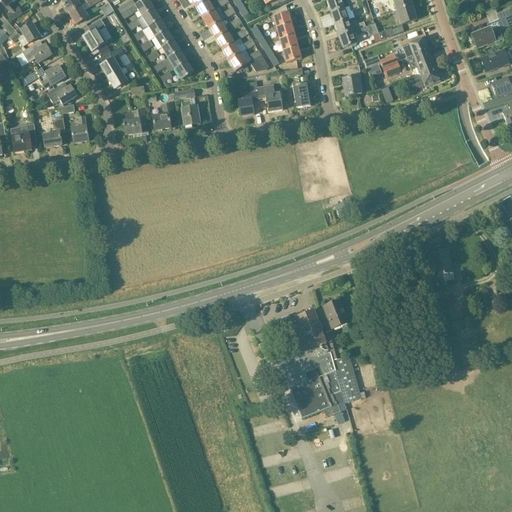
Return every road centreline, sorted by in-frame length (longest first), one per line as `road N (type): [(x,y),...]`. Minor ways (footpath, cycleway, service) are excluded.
road 1 (primary): [(0,341),(138,317),(247,287),(388,233),(507,174)]
road 2 (residential): [(507,174),(436,0)]
road 3 (residential): [(109,158),(102,106),(37,0)]
road 4 (residential): [(222,141),(210,68),(168,0)]
road 5 (residential): [(330,123),(301,0)]
